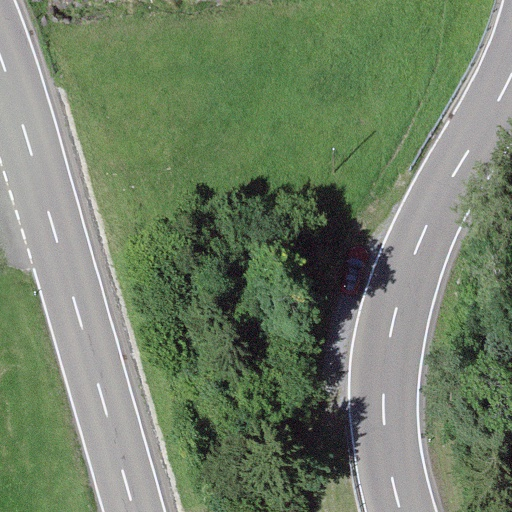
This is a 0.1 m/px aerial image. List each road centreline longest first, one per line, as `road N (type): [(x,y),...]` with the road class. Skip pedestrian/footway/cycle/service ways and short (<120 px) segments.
road 1 (tertiary): [(132,511),(0,63)]
road 2 (tertiary): [(511,84),(438,213),(390,329),(383,396),(400,511)]
